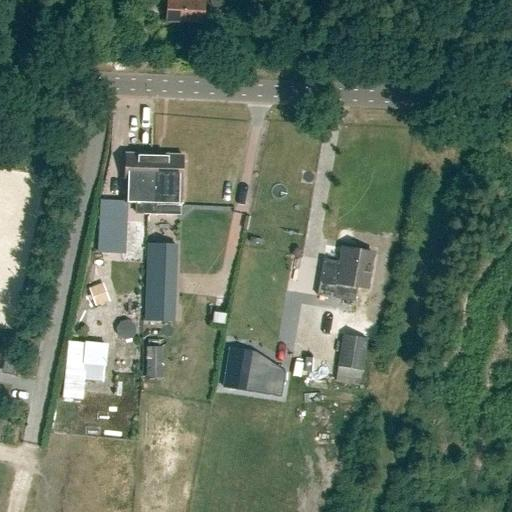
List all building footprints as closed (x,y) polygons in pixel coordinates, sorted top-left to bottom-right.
[(167,0),(166,22),(203,24),(203,0),(167,0)] [(153,194),(154,156),(125,155),(124,182),(125,182),(124,202),(134,203),(133,214),(146,214),(147,193),(153,194)] [(147,193),(146,214),(162,215),(181,215),(181,206),(182,184),(183,157),(154,156),(153,194),(147,193)] [(99,221),(98,252),(121,254),(123,222),(99,221)] [(147,244),(145,321),(173,322),(176,245),(147,244)] [(366,289),(372,254),(345,249),(343,263),(323,259),(317,296),(354,302),(356,288),(366,289)] [(98,287),(88,290),(93,305),(103,301),(98,287)] [(360,371),(365,339),(341,335),(335,367),(360,371)] [(84,364),(104,366),(105,347),(85,345),(84,364)] [(230,348),(224,388),(281,397),(285,371),(253,366),(255,352),(230,348)] [(5,352),(2,368),(3,368),(17,371),(21,355),(6,352),(5,352)]
